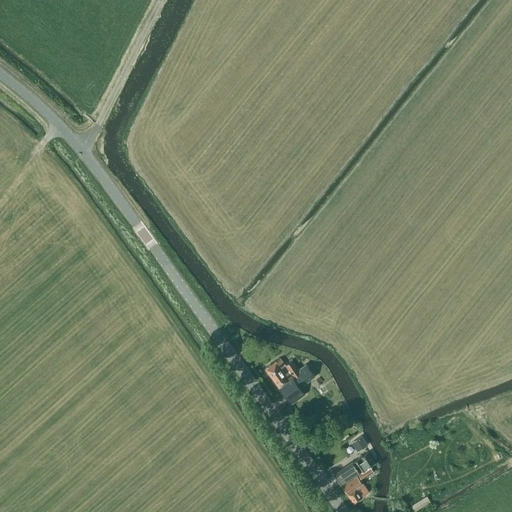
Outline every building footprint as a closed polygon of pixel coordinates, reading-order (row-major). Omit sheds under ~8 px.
[(312,372),(305,364),(298,369),(291,360),(284,365),(279,358),(266,368),(291,403),(304,394),(299,386),(314,376),(313,374),(315,373),(314,371),(312,372)] [(355,439),(353,440),(359,449),(361,448),(367,444),(361,435),(355,439)] [(341,485),(356,475),(356,474),(357,473),(361,479),(373,471),(369,465),(374,462),(367,452),(360,456),(352,461),(333,474),(341,485)] [(362,482),(356,475),(341,485),(347,492),(346,493),(353,503),(362,497),(362,496),(368,492),(362,482)] [(429,501),(426,496),(411,505),(414,510),(429,501)]
